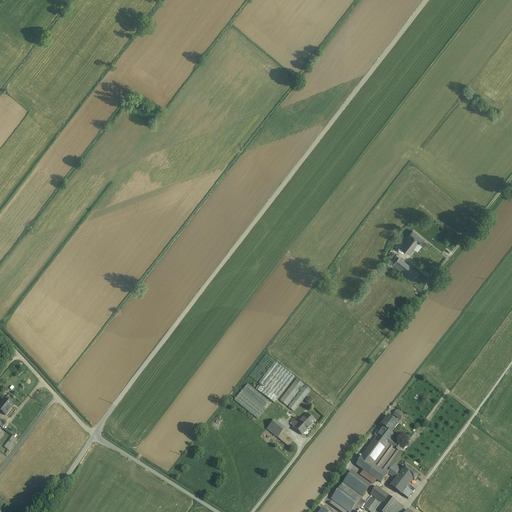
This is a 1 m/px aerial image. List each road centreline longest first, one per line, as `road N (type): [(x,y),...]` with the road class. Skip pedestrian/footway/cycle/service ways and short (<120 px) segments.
road 1 (unclassified): [(426,0),(95,433)]
road 2 (track): [(308,438),(428,282)]
road 3 (track): [(511,176),(428,282)]
